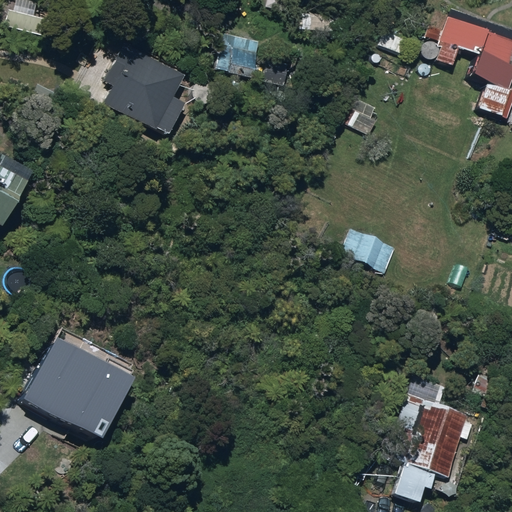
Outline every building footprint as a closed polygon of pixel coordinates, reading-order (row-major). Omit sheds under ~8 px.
[(511,40),(511,35),(445,12),(431,52),(435,54),(430,67),(444,72),(451,54),(468,60),(460,82),(481,90),(473,113),(494,121),(510,73),(502,69),(511,40)] [(292,35),(331,37),(332,22),(293,20),(292,35)] [(432,45),(436,34),(424,30),(419,40),(432,45)] [(373,47),(395,57),(402,45),(379,34),(373,47)] [(245,83),(253,47),(215,38),(207,74),(245,83)] [(95,108),(155,143),(174,110),(163,103),(175,81),(136,59),(133,66),(122,59),(95,108)] [(341,109),(333,124),(364,139),(371,124),(366,122),(371,112),(352,103),(347,112),(341,109)] [(0,212),(11,192),(0,185),(0,212)] [(334,258),(379,278),(391,252),(345,231),(334,258)] [(259,334),(273,345),(285,330),(271,320),(259,334)] [(301,347),(320,362),(333,345),(313,330),(301,347)] [(477,373),(471,394),(486,398),(491,377),(477,373)] [(426,483),(438,486),(460,421),(415,405),(382,502),(410,510),(415,497),(421,499),(426,483)] [(256,511),(249,486),(227,493),(232,511),(256,511)]
